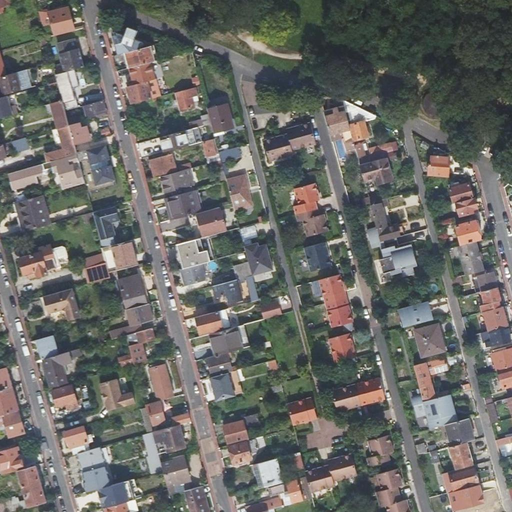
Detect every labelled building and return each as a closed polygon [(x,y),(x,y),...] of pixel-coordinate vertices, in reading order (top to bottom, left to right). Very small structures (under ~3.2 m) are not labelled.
[(54,35),(54,36),(74,31),(68,8),(48,13),(50,20),(54,35)] [(47,37),(54,35),(50,20),(42,22),(43,26),(47,37)] [(134,40),(138,31),(127,27),(124,36),(110,30),(117,55),(122,53),(125,53),(137,49),(134,40)] [(65,73),(83,68),(78,50),(79,50),(79,46),(75,47),(73,40),(57,44),(59,51),(63,66),(65,73)] [(136,66),(153,61),(149,46),(137,49),(125,53),(129,68),(136,66)] [(194,61),(191,51),(182,53),(183,55),(169,58),(172,69),(173,73),(174,73),(187,69),(185,64),(194,61)] [(63,66),(53,68),(55,75),(65,73),(63,66)] [(126,68),(121,70),(124,80),(138,76),(136,66),(129,68),(126,68)] [(16,73),(5,76),(0,77),(0,82),(1,87),(0,87),(0,96),(4,96),(21,91),(30,89),(28,82),(28,79),(29,79),(26,70),(16,73)] [(191,87),(200,85),(197,74),(193,75),(191,70),(175,75),(176,81),(188,78),(191,87)] [(63,87),(67,103),(81,99),(78,87),(82,86),(84,84),(83,79),(80,78),(67,81),(68,86),(63,87)] [(127,87),(131,104),(151,99),(146,81),(127,87)] [(196,94),(202,93),(200,85),(194,87),(195,88),(196,94)] [(197,96),(196,94),(195,88),(176,93),(178,99),(179,103),(180,111),(194,107),(192,97),(197,96)] [(431,115),(437,117),(442,115),(447,112),(449,106),(449,100),(447,95),(442,92),(437,90),(431,92),(426,95),(424,101),(424,106),(426,112),(431,115)] [(10,107),(7,97),(0,98),(0,119),(6,118),(17,114),(15,106),(10,107)] [(332,108),(324,110),(330,135),(342,132),(344,139),(347,151),(348,151),(349,156),(356,153),(353,141),(349,126),(342,100),(341,99),(333,98),(335,107),(332,108)] [(108,116),(104,101),(82,107),(82,110),(85,109),(88,119),(96,116),(97,119),(108,116)] [(67,120),(65,112),(62,102),(52,105),(51,105),(58,129),(59,129),(69,126),(67,120)] [(211,124),(213,133),(235,127),(229,103),(207,109),(208,114),(211,124)] [(204,124),(204,125),(211,124),(208,114),(202,116),(204,124)] [(197,126),(204,124),(202,116),(195,118),(197,126)] [(78,117),(67,120),(69,126),(80,123),(78,117)] [(363,122),(349,126),(353,141),(368,137),(363,122)] [(81,129),(80,123),(69,126),(74,146),(89,142),(86,128),(81,129)] [(292,151),(315,144),(310,124),(286,130),(288,135),(264,142),(269,162),(293,156),(292,151)] [(74,146),(69,126),(59,129),(64,150),(46,156),(48,163),(52,162),(77,155),(76,154),(74,146)] [(188,146),(202,142),(197,127),(184,131),(188,146)] [(160,138),(164,153),(188,146),(184,131),(160,138)] [(342,132),(330,135),(332,142),(344,139),(342,132)] [(29,149),(26,138),(12,142),(15,153),(29,149)] [(208,164),(215,162),(221,160),(219,153),(216,154),(212,139),(202,142),(208,164)] [(434,146),(429,143),(426,151),(432,154),(433,150),(434,146)] [(379,159),(386,158),(394,155),(391,144),(376,147),(378,155),(379,157),(379,159)] [(109,160),(105,146),(86,151),(88,160),(95,186),(115,180),(111,166),(109,166),(107,161),(109,160)] [(240,156),(238,147),(218,152),(219,153),(221,160),(221,161),(240,156)] [(446,153),(437,148),(436,156),(446,157),(446,153)] [(86,151),(76,154),(77,155),(78,162),(78,163),(88,160),(86,151)] [(78,162),(77,155),(52,162),(54,169),(44,171),(42,165),(33,168),(9,174),(14,190),(36,183),(34,176),(44,173),(45,175),(59,171),(64,187),(73,184),(74,187),(84,184),(81,171),(71,173),(69,165),(78,162)] [(179,167),(175,168),(172,155),(150,161),(154,177),(179,170),(179,167)] [(436,164),(435,173),(435,176),(448,177),(449,157),(446,157),(436,156),(431,156),(430,164),(436,164)] [(359,165),(364,182),(375,179),(377,185),(392,181),(386,158),(379,159),(376,160),(359,165)] [(227,182),(226,181),(221,161),(221,160),(215,162),(221,184),(227,182)] [(172,191),(173,196),(182,194),(181,188),(185,187),(193,185),(189,169),(181,171),(160,176),(164,193),(172,191)] [(232,204),(234,210),(251,206),(245,177),(226,181),(227,182),(232,204)] [(449,189),(454,203),(472,198),(468,183),(449,189)] [(315,202),(319,201),(315,184),(295,189),(299,206),(294,207),(298,222),(303,221),(307,237),(328,232),(323,215),(318,216),(315,202)] [(18,203),(32,199),(29,190),(11,194),(11,195),(14,194),(16,203),(18,203)] [(196,214),(205,211),(199,190),(182,194),(173,196),(166,199),(168,207),(170,207),(174,220),(189,215),(196,214)] [(50,225),(42,196),(32,199),(18,203),(22,216),(20,217),(25,232),(50,225)] [(454,203),(452,204),(453,207),(457,206),(459,214),(460,217),(478,212),(477,209),(478,208),(475,197),(472,198),(454,203)] [(383,241),(405,235),(401,223),(387,227),(382,208),(388,206),(386,199),(378,202),(370,204),(377,228),(380,242),(383,241)] [(118,220),(115,207),(92,213),(100,241),(112,237),(110,226),(108,227),(107,223),(118,220)] [(207,236),(226,231),(219,208),(205,211),(196,214),(203,238),(207,236)] [(196,214),(189,215),(196,239),(203,238),(196,214)] [(442,246),(443,250),(449,249),(455,247),(476,241),(481,240),(478,230),(480,230),(477,220),(456,226),(460,242),(442,246)] [(255,235),(253,226),(240,228),(241,237),(255,235)] [(380,242),(377,228),(367,230),(372,249),(380,247),(383,259),(379,260),(383,274),(390,272),(391,275),(401,272),(402,278),(414,274),(412,267),(417,266),(414,257),(414,256),(412,257),(411,252),(413,251),(411,244),(395,249),(394,246),(385,249),(383,241),(380,242)] [(214,260),(207,236),(203,238),(196,239),(176,245),(183,269),(204,263),(214,260)] [(138,265),(131,241),(102,249),(106,264),(109,273),(138,265)] [(463,276),(484,270),(476,241),(455,247),(463,276)] [(311,272),(331,267),(324,243),(304,249),(311,272)] [(51,270),(60,267),(55,249),(20,259),(24,275),(36,272),(37,277),(47,274),(46,271),(51,270)] [(252,276),(248,262),(233,266),(237,280),(252,276)] [(183,269),(180,269),(185,286),(206,280),(203,272),(206,271),(204,263),(183,269)] [(91,283),(110,278),(109,273),(106,264),(87,269),(91,283)] [(267,271),(257,273),(258,279),(268,278),(267,271)] [(477,276),(482,292),(497,287),(493,272),(477,276)] [(118,280),(121,291),(142,285),(141,285),(139,275),(118,280)] [(332,328),(352,322),(339,275),(319,281),(332,328)] [(451,279),(453,287),(463,284),(461,276),(451,279)] [(472,278),(476,293),(482,292),(477,276),(472,278)] [(237,280),(214,286),(217,298),(227,296),(229,304),(238,302),(236,293),(240,291),(237,280)] [(121,291),(126,310),(146,304),(142,285),(121,291)] [(481,306),(483,312),(500,307),(498,301),(500,300),(497,287),(482,292),(485,304),(481,306)] [(72,289),(43,297),(48,314),(62,310),(66,312),(69,321),(80,317),(72,289)] [(403,307),(399,290),(394,291),(400,316),(404,316),(406,323),(414,321),(410,305),(403,307)] [(476,293),(461,297),(464,309),(480,305),(476,293)] [(264,319),(282,315),(279,303),(277,302),(260,306),(264,319)] [(110,333),(112,340),(126,336),(141,331),(139,325),(153,321),(148,304),(146,304),(126,310),(131,327),(123,329),(110,333)] [(483,312),(489,331),(508,326),(507,324),(509,324),(507,317),(506,318),(505,317),(507,316),(506,312),(504,313),(503,306),(500,307),(483,312)] [(218,311),(197,317),(201,334),(230,326),(227,312),(226,309),(218,311)] [(462,318),(467,337),(470,336),(465,317),(462,318)] [(415,330),(418,344),(442,337),(439,324),(415,330)] [(249,347),(243,325),(208,334),(214,356),(231,352),(249,347)] [(489,331),(481,333),(483,343),(485,342),(486,347),(492,345),(511,340),(508,326),(489,331)] [(141,331),(126,336),(129,346),(140,343),(147,342),(150,341),(155,339),(152,328),(141,331)] [(335,364),(355,358),(349,334),(329,340),(335,364)] [(43,359),(58,355),(53,336),(37,340),(43,359)] [(442,337),(418,344),(422,357),(446,350),(442,337)] [(505,347),(493,350),(494,353),(492,354),(497,370),(498,370),(511,366),(511,348),(506,350),(505,347)] [(80,349),(70,352),(72,358),(82,355),(80,349)] [(58,355),(43,359),(48,379),(51,388),(67,384),(64,374),(62,365),(73,362),(72,358),(70,352),(63,354),(58,355)] [(231,352),(214,356),(207,358),(212,377),(243,369),(241,365),(231,368),(228,356),(231,355),(231,352)] [(121,366),(133,363),(131,355),(119,359),(121,366)] [(425,362),(414,365),(418,380),(420,388),(421,395),(422,395),(423,401),(435,398),(428,374),(447,369),(446,365),(447,364),(446,361),(445,361),(444,357),(425,362)] [(278,369),(276,360),(275,360),(268,362),(270,371),(278,369)] [(150,369),(159,401),(174,397),(165,365),(150,369)] [(511,385),(511,366),(498,370),(503,389),(511,385)] [(0,390),(12,387),(6,368),(0,369),(0,390)] [(228,373),(235,395),(243,393),(237,370),(228,373)] [(228,373),(212,377),(216,391),(215,392),(217,400),(235,395),(228,373)] [(117,379),(100,384),(108,411),(135,403),(132,393),(121,396),(117,379)] [(336,412),(384,399),(379,379),(331,392),(336,412)] [(73,406),(73,403),(77,402),(72,385),(53,391),(58,408),(67,405),(68,408),(73,406)] [(0,416),(18,411),(12,387),(0,390),(0,416)] [(422,395),(421,395),(412,397),(417,414),(421,413),(421,415),(427,414),(429,422),(431,428),(445,425),(457,421),(455,413),(452,414),(451,407),(453,407),(450,394),(440,396),(435,398),(423,401),(422,395)] [(312,399),(288,405),(293,425),(317,419),(312,399)] [(154,426),(166,422),(160,402),(151,404),(153,413),(150,414),(154,426)] [(141,409),(147,434),(152,432),(151,428),(146,408),(141,409)] [(24,433),(18,411),(0,416),(0,426),(5,425),(8,437),(24,433)] [(178,426),(191,422),(188,414),(173,418),(175,426),(178,426)] [(247,434),(262,430),(258,414),(232,420),(233,423),(224,426),(229,444),(248,439),(247,434)] [(457,421),(445,425),(451,446),(468,442),(474,440),(468,419),(457,421)] [(181,434),(178,426),(175,426),(159,431),(153,433),(155,442),(164,440),(168,452),(185,447),(183,442),(181,434)] [(74,455),(77,454),(89,450),(87,443),(88,443),(84,427),(65,433),(67,442),(69,441),(70,448),(72,447),(74,455)] [(143,435),(148,455),(158,452),(155,442),(153,433),(152,432),(147,434),(143,435)] [(388,453),(393,452),(389,435),(368,441),(373,457),(367,459),(369,466),(390,461),(388,453)] [(509,437),(500,440),(501,445),(511,443),(509,437)] [(234,465),(251,460),(246,442),(229,447),(234,465)] [(455,470),(473,465),(468,442),(451,446),(449,447),(455,470)] [(424,444),(415,446),(418,455),(426,453),(424,444)] [(77,454),(82,473),(106,467),(101,447),(89,450),(77,454)] [(0,472),(3,472),(21,467),(16,448),(0,452),(0,472)] [(433,463),(440,462),(437,450),(430,452),(433,463)] [(146,455),(151,475),(152,474),(163,471),(160,461),(158,452),(148,455),(146,455)] [(295,471),(305,468),(300,452),(291,455),(295,471)] [(190,480),(184,455),(160,461),(163,471),(165,480),(166,484),(173,483),(174,482),(174,485),(190,480)] [(307,478),(311,493),(334,486),(333,481),(357,475),(351,455),(328,461),(329,466),(306,472),(307,478)] [(265,487),(282,483),(276,459),(258,463),(265,487)] [(478,485),(473,465),(455,470),(443,473),(448,493),(478,485)] [(45,502),(35,466),(18,471),(26,500),(18,502),(18,499),(3,503),(2,501),(0,501),(0,511),(10,511),(17,510),(45,502)] [(83,482),(86,493),(98,490),(112,486),(106,467),(82,473),(85,482),(83,482)] [(397,487),(402,485),(398,469),(377,475),(382,490),(376,492),(380,507),(386,506),(387,511),(409,511),(407,501),(401,502),(397,487)] [(274,509),(313,498),(311,493),(307,478),(268,488),(270,496),(283,493),(289,491),(290,495),(284,497),(246,507),(247,511),(261,511),(266,511),(274,509)] [(134,480),(129,481),(132,493),(137,491),(134,480)] [(112,486),(98,490),(100,497),(102,504),(103,509),(105,508),(126,502),(133,501),(134,500),(132,493),(129,481),(112,486)] [(168,491),(170,495),(176,494),(173,483),(166,484),(168,491)] [(204,511),(209,511),(203,486),(199,487),(204,511)] [(185,491),(190,511),(204,511),(199,487),(185,491)] [(126,502),(129,511),(135,511),(136,511),(133,501),(126,502)] [(129,511),(126,502),(105,508),(105,511),(129,511)]
